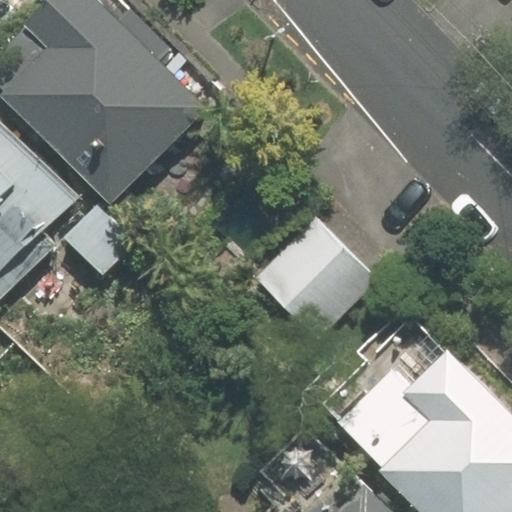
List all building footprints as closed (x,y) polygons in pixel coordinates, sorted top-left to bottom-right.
[(95,0),(60,0),(26,35),(44,52),(0,99),(115,209),(210,110),(95,0)] [(138,250),(0,121),(0,308),(61,244),(105,285),(138,250)] [(383,285),(318,220),(250,287),(315,352),(383,285)] [(511,511),(511,413),(452,349),(410,387),(398,373),(340,427),(418,511),(511,511)] [(399,511),(370,480),(335,511),(321,511),(314,504),(305,511),(399,511)]
